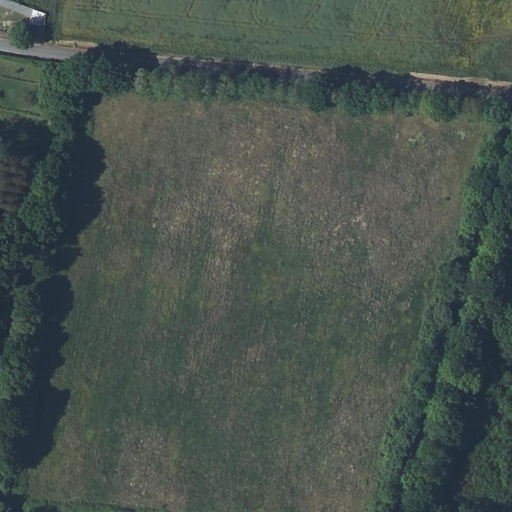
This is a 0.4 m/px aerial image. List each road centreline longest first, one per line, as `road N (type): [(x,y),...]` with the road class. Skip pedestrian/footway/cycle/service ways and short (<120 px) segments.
road 1 (unclassified): [(0,43),(511,95)]
road 2 (track): [(408,511),(511,150)]
